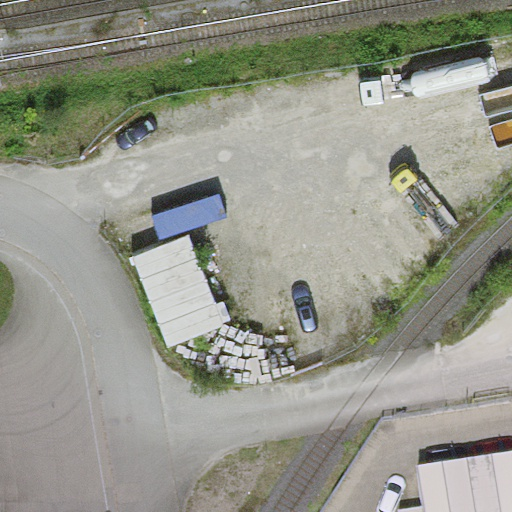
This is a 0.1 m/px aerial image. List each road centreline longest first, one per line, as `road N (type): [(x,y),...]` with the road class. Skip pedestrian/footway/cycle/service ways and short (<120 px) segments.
road 1 (track): [(170,511),(172,400),(273,411),(511,365)]
road 2 (residential): [(0,209),(54,221),(172,400)]
